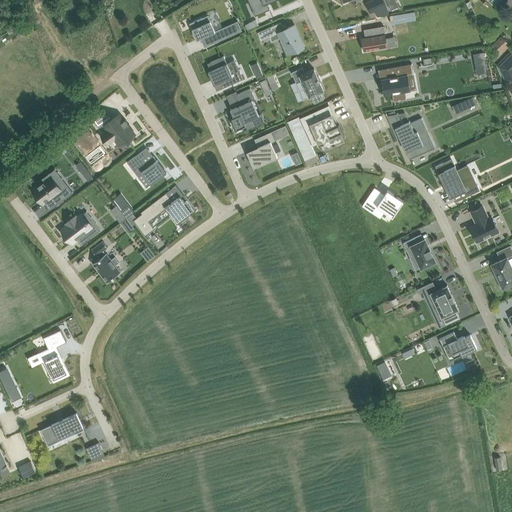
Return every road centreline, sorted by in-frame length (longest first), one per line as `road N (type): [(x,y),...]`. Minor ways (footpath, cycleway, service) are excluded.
road 1 (track): [(0,496),(235,429),(352,403),(405,401),(511,363)]
road 2 (residential): [(247,199),(173,35),(117,74),(225,213)]
road 3 (residential): [(511,362),(437,209),(410,178),(373,163)]
road 4 (residential): [(307,0),(373,163)]
road 5 (residential): [(225,213),(104,317)]
road 6 (track): [(117,74),(0,165)]
road 7 (residential): [(15,202),(104,317)]
road 8 (residential): [(373,163),(317,170),(247,199)]
